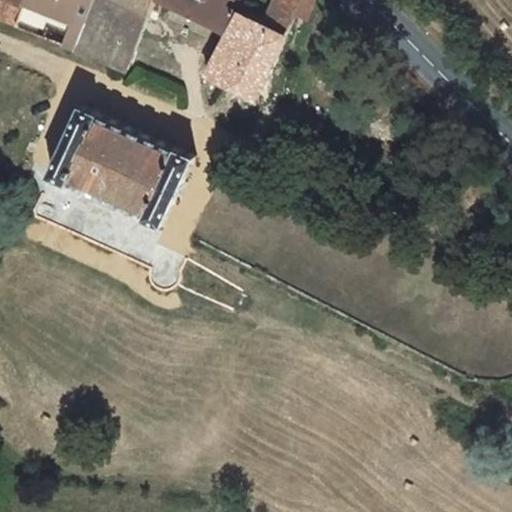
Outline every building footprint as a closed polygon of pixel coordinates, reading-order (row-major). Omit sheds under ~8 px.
[(29,0),(7,50),(122,80),(150,11),(156,0),(29,0)] [(171,20),(179,0),(156,0),(150,11),(171,20)] [(285,42),(257,28),(221,11),(225,0),(224,0),(179,0),(171,20),(213,38),(193,83),(252,111),(285,42)] [(285,42),(304,0),(269,0),(257,28),(285,42)] [(184,154),(70,101),(37,166),(150,218),(184,154)]
